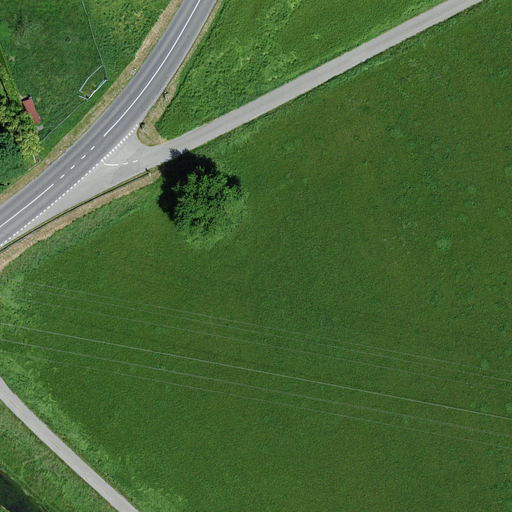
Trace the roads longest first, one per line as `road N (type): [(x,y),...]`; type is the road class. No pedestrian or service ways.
road 1 (unclassified): [(86,155),(114,164),(164,154),(463,0)]
road 2 (tertiary): [(201,0),(147,87),(86,155)]
road 3 (track): [(0,386),(132,511)]
